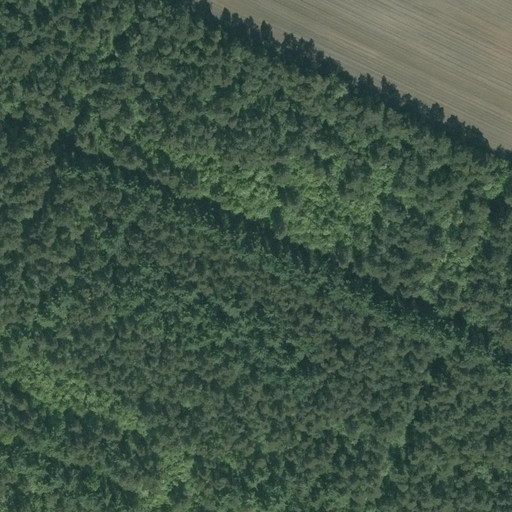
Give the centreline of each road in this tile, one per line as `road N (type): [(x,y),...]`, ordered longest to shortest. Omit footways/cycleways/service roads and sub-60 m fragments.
road 1 (track): [(0,105),(511,333)]
road 2 (track): [(0,275),(139,0)]
